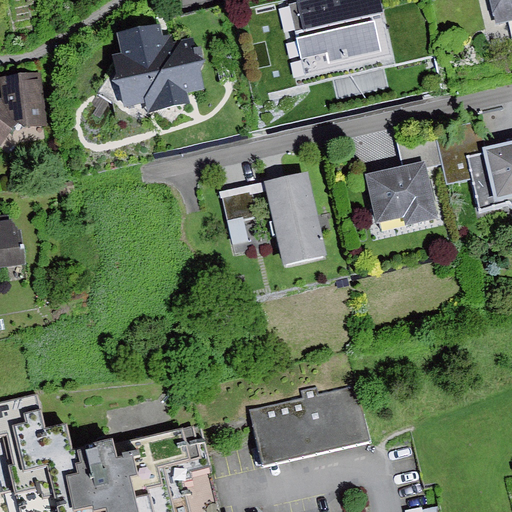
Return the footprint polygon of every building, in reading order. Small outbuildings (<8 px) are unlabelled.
[(381,0),(300,0),(290,2),(306,76),(394,57),(381,0)] [(511,0),(489,0),(496,27),(511,23),(511,0)] [(306,76),(290,2),(255,10),(273,90),(308,83),(306,76)] [(159,27),(117,37),(121,55),(113,56),(118,76),(114,82),(121,88),(126,108),(144,103),(147,117),(194,107),(192,95),(206,92),(201,73),(206,65),(198,34),(163,43),(159,27)] [(0,146),(12,155),(21,141),(45,139),(38,74),(0,78),(3,103),(0,103),(0,146)] [(480,120),(435,130),(443,165),(447,186),(472,181),(467,158),(484,154),(483,150),(486,150),(480,120)] [(397,138),(403,166),(427,161),(429,168),(443,165),(435,130),(397,138)] [(484,154),(467,158),(472,181),(479,214),(507,208),(511,210),(511,144),(486,150),(483,150),(484,154)] [(403,166),(365,174),(376,225),(401,219),(401,222),(405,221),(406,228),(440,220),(429,168),(427,161),(403,166)] [(308,174),(265,184),(267,191),(284,267),(327,258),(308,174)] [(74,182),(59,184),(61,196),(76,194),(74,182)] [(222,192),(223,199),(253,193),(267,191),(265,184),(222,192)] [(253,193),(223,199),(228,223),(244,220),(257,217),(253,193)] [(244,220),(228,223),(232,246),(248,243),(244,220)] [(13,222),(0,223),(0,271),(27,269),(22,232),(18,232),(13,222)] [(305,400),(253,411),(265,465),(369,442),(357,388),(321,396),(319,386),(303,390),(305,400)] [(38,399),(0,407),(0,511),(193,511),(187,485),(199,483),(197,474),(212,471),(205,444),(189,448),(185,429),(73,454),(66,424),(45,429),(38,399)] [(408,508),(408,511),(440,511),(439,503),(408,508)]
